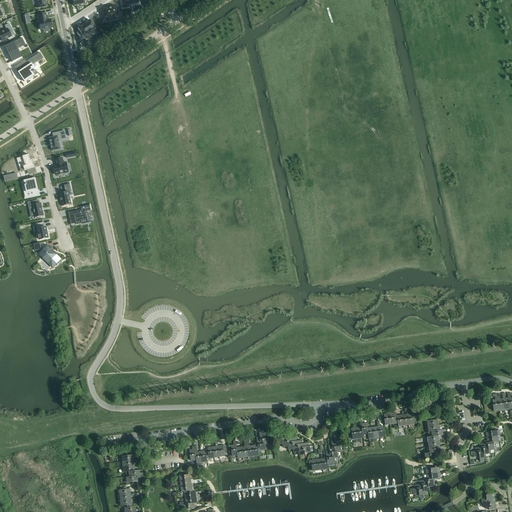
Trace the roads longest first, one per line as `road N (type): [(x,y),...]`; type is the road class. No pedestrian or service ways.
road 1 (residential): [(158,408),(108,407),(90,385),(117,320),(119,288),(76,88)]
road 2 (residential): [(146,436),(279,418),(307,422),(319,404)]
road 3 (residential): [(158,408),(319,404)]
road 4 (unclassified): [(76,88),(209,0)]
road 5 (residential): [(66,248),(27,120)]
road 6 (residential): [(218,511),(209,482),(185,462),(150,462),(146,436)]
road 7 (residential): [(319,404),(396,401),(435,386)]
